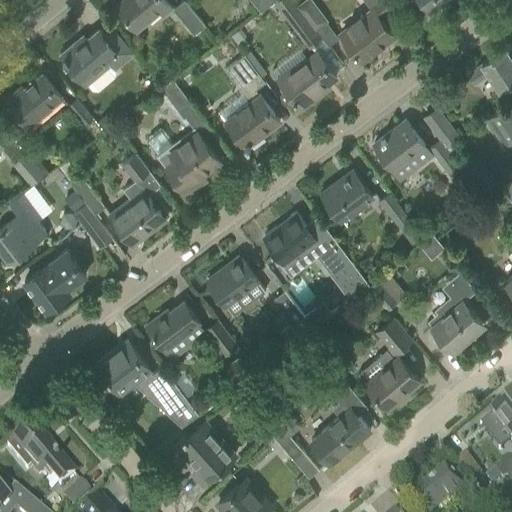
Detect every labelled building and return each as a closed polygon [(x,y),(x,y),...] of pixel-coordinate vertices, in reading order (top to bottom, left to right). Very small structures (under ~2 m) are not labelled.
[(172,8),(164,0),(123,0),(117,6),(136,28),(158,10),(163,16),(172,8)] [(204,24),(185,0),(184,0),(173,9),(192,33),(204,24)] [(251,0),(261,11),(275,0),(251,0)] [(309,48),(322,37),(298,5),(294,0),(276,0),(273,2),(309,48)] [(316,29),(328,20),(312,0),(304,0),(298,5),(316,29)] [(392,9),(384,0),(364,0),(372,9),(341,33),(361,60),(378,47),(376,44),(385,37),(388,40),(393,36),(380,18),(392,9)] [(416,0),(424,11),(428,8),(429,9),(440,0),(416,0)] [(93,88),(99,89),(115,76),(116,70),(125,62),(97,29),(77,46),(74,42),(60,54),(63,58),(62,59),(66,63),(67,62),(81,78),(83,77),(93,88)] [(474,83),(481,78),(488,74),(498,89),(511,80),(511,58),(505,47),(481,62),(481,63),(467,72),(474,83)] [(317,51),(279,80),(283,86),(282,86),(292,99),(293,98),(299,107),(315,95),(313,92),(335,75),(317,51)] [(265,81),(244,54),(227,67),(241,85),(239,86),(250,101),(226,119),(247,147),(250,145),(249,143),(260,134),(260,131),(272,121),(274,124),(279,120),(259,94),(258,94),(254,89),(265,81)] [(7,99),(16,109),(27,122),(60,94),(42,73),(42,74),(42,75),(24,90),(21,87),(20,88),(8,99),(8,98),(7,99)] [(196,109),(173,78),(161,87),(184,117),(196,109)] [(68,105),(84,124),(93,117),(77,97),(68,105)] [(511,99),(509,102),(486,117),(502,143),(511,136),(511,99)] [(457,133),(437,106),(424,117),(441,139),(444,144),(450,139),(457,133)] [(400,178),(433,154),(405,119),(398,124),(401,128),(393,133),(390,130),(373,143),(400,178)] [(156,154),(173,178),(185,194),(197,185),(193,180),(220,160),(194,126),(156,154)] [(451,152),(444,144),(441,139),(429,148),(449,174),(461,165),(451,152)] [(450,139),(444,144),(451,152),(456,148),(450,139)] [(161,184),(136,151),(121,162),(135,180),(124,188),(131,198),(110,213),(131,240),(149,227),(150,229),(165,218),(147,195),(161,184)] [(14,162),(32,184),(44,174),(26,152),(14,162)] [(372,196),(364,184),(352,168),(346,173),(344,172),(340,175),(341,177),(320,192),(341,220),(372,196)] [(69,181),(85,203),(93,213),(104,206),(79,173),(69,181)] [(511,179),(501,186),(511,202),(511,179)] [(45,231),(37,220),(41,217),(22,192),(0,208),(0,210),(7,219),(2,223),(0,224),(0,250),(7,259),(45,231)] [(421,234),(390,192),(379,200),(411,242),(421,234)] [(110,236),(93,213),(85,203),(74,211),(99,245),(110,236)] [(369,284),(334,237),(322,246),(295,211),(289,216),(291,220),(277,230),(275,227),(263,236),(291,271),(317,251),(352,297),(369,284)] [(66,248),(40,268),(24,280),(43,306),(42,307),(44,310),(69,291),(67,287),(85,274),(66,248)] [(206,279),(219,295),(225,303),(255,279),(237,255),(231,260),(234,264),(219,274),(217,271),(206,279)] [(398,285),(385,271),(367,287),(385,308),(395,300),(389,293),(398,285)] [(481,322),(462,299),(474,289),(459,271),(443,285),(452,295),(435,309),(442,316),(432,324),(431,325),(453,351),(454,350),(452,347),(481,322)] [(311,326),(304,317),(284,290),(273,298),(286,316),(291,322),(279,332),(288,344),(311,326)] [(164,346),(173,358),(206,333),(197,321),(198,320),(183,300),(169,311),(167,308),(146,324),(163,347),(164,346)] [(304,317),(311,326),(329,312),(322,303),(304,317)] [(412,339),(392,316),(375,331),(388,346),(358,373),(386,407),(418,380),(396,353),(412,339)] [(236,345),(218,320),(206,329),(225,354),(236,345)] [(120,391),(136,379),(149,369),(127,339),(121,343),(123,345),(114,352),(112,351),(98,361),(96,362),(119,392),(120,391)] [(241,354),(220,370),(232,387),(252,371),(241,354)] [(152,374),(187,421),(198,413),(163,366),(152,374)] [(329,464),(340,454),(369,429),(357,414),(367,406),(333,367),(319,378),(338,401),(331,407),(339,416),(321,431),(310,441),(329,464)] [(511,400),(492,416),(504,432),(511,442),(511,441),(511,400)] [(234,455),(212,430),(204,421),(187,436),(184,432),(181,435),(183,437),(174,446),(182,455),(184,453),(198,468),(192,473),(194,475),(200,482),(202,484),(209,477),(234,455)] [(33,424),(12,443),(7,446),(27,470),(32,466),(39,475),(46,469),(60,486),(75,474),(33,424)] [(318,469),(305,453),(284,428),(274,436),(308,477),(318,469)] [(455,461),(468,477),(474,486),(485,478),(478,468),(465,453),(455,461)] [(511,456),(486,476),(492,484),(501,477),(503,480),(506,477),(511,484),(511,456)] [(410,497),(422,511),(434,511),(447,501),(450,505),(459,497),(456,494),(464,487),(448,468),(424,487),(423,486),(410,497)] [(267,508),(253,493),(241,480),(218,502),(222,507),(225,504),(231,511),(263,511),(270,506),(269,505),(267,508)] [(73,506),(75,505),(89,491),(81,482),(65,496),(73,506)] [(0,511),(13,511),(17,509),(27,497),(18,489),(9,500),(0,492),(0,511)] [(45,511),(27,497),(17,509),(20,511),(19,511),(45,511)] [(86,511),(112,511),(101,499),(86,511)]
